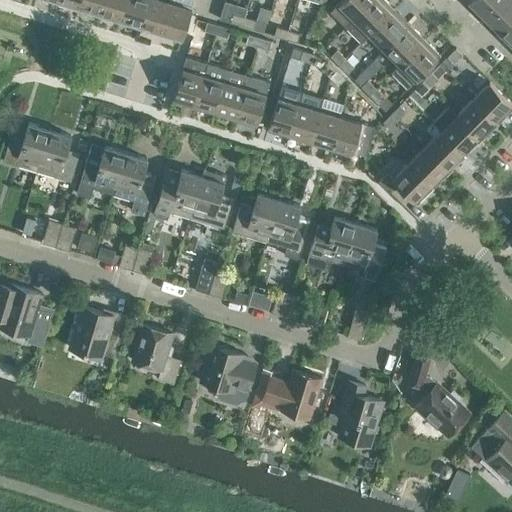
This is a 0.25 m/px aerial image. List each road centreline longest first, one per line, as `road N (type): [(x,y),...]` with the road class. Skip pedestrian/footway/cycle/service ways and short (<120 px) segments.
road 1 (residential): [(462,232),(406,294),(391,340),(361,358),(0,246)]
road 2 (residential): [(0,2),(147,47),(130,106)]
